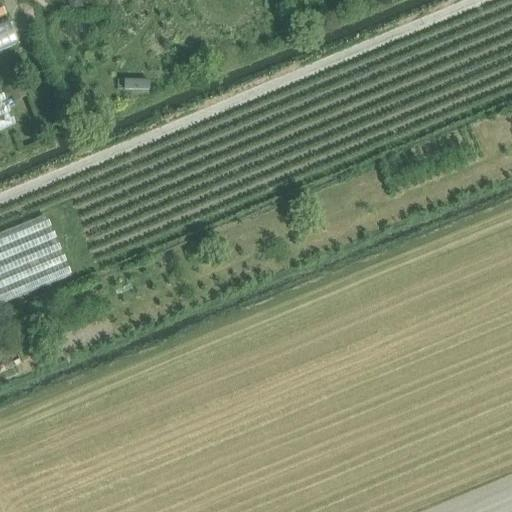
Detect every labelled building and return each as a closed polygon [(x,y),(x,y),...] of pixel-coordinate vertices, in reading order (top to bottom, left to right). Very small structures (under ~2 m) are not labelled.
[(263,27),(253,0),(226,0),(239,35),(263,27)] [(299,0),(303,9),(327,0),(299,0)] [(6,16),(0,18),(0,49),(17,42),(6,16)] [(0,90),(0,132),(15,126),(0,91),(0,90)] [(0,304),(48,289),(41,268),(57,263),(46,226),(0,240),(0,304)] [(30,305),(4,311),(8,325),(34,319),(30,305)]
